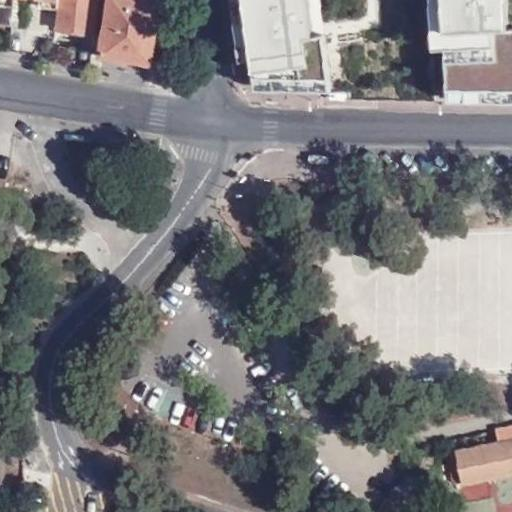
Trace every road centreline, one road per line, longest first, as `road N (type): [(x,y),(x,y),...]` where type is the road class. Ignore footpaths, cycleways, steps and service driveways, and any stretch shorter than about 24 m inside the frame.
road 1 (residential): [(75,458),(53,416),(66,338),(191,203),(204,172),(207,126)]
road 2 (tertiary): [(511,129),(207,126)]
road 3 (tertiary): [(207,126),(0,93)]
road 4 (tertiary): [(207,126),(196,0)]
